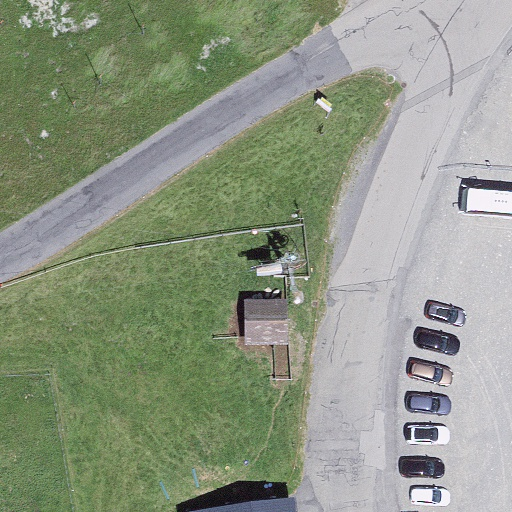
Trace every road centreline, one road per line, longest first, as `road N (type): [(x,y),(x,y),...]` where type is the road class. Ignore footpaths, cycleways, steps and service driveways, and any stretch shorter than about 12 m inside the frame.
road 1 (residential): [(0,265),(240,103),(365,31),(461,0)]
road 2 (tertiary): [(355,511),(382,270),(473,0)]
